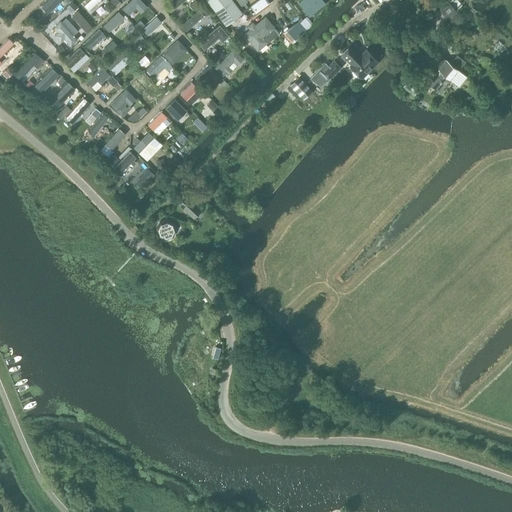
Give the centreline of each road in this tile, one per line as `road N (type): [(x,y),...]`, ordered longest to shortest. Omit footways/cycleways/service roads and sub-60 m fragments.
road 1 (unclassified): [(511,482),(391,445),(271,440),(239,429),(221,401),(231,337),(205,283),(130,236),(0,113)]
road 2 (unclassified): [(66,511),(40,478),(0,388)]
